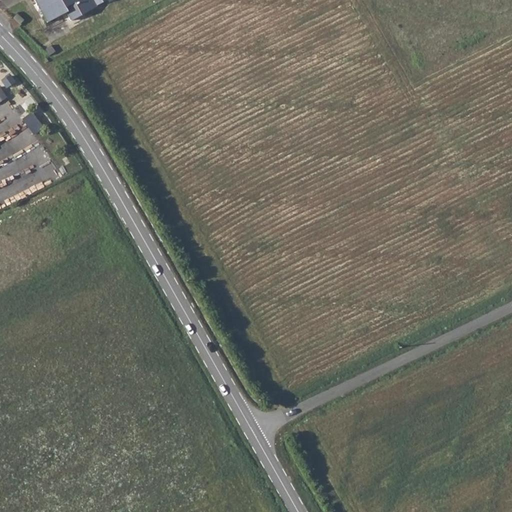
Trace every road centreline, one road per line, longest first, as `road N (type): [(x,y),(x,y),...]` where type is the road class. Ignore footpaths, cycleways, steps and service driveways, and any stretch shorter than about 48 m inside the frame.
road 1 (secondary): [(251,430),(106,170),(0,34)]
road 2 (unclassified): [(511,307),(251,430)]
